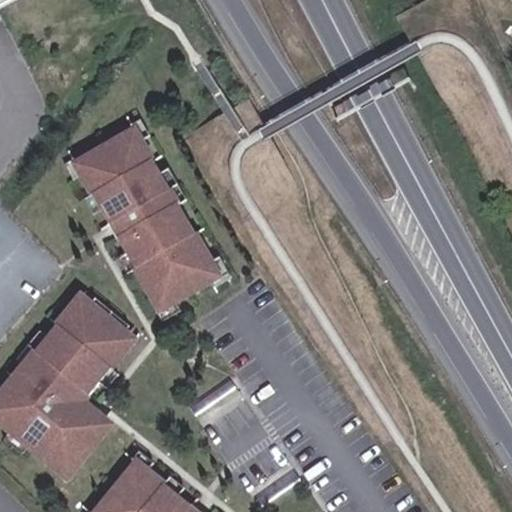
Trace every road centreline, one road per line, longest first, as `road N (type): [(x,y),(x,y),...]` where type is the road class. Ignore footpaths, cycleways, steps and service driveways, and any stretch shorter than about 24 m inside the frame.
road 1 (primary): [(226,0),(511,466)]
road 2 (primary): [(511,338),(407,157)]
road 3 (primary): [(407,157),(315,0)]
road 4 (primary): [(407,157),(336,0)]
